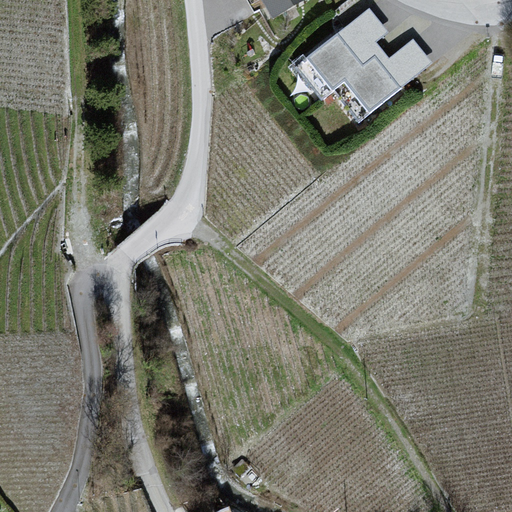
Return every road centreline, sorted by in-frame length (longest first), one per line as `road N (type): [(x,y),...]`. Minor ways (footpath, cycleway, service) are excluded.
road 1 (track): [(172,221),(206,232),(342,352),(444,511)]
road 2 (residential): [(118,267),(172,221),(190,191),(201,114),(193,0)]
road 3 (track): [(496,16),(477,313)]
road 4 (residential): [(118,267),(81,283),(94,417),(61,511)]
road 5 (residential): [(166,511),(137,444),(118,267)]
